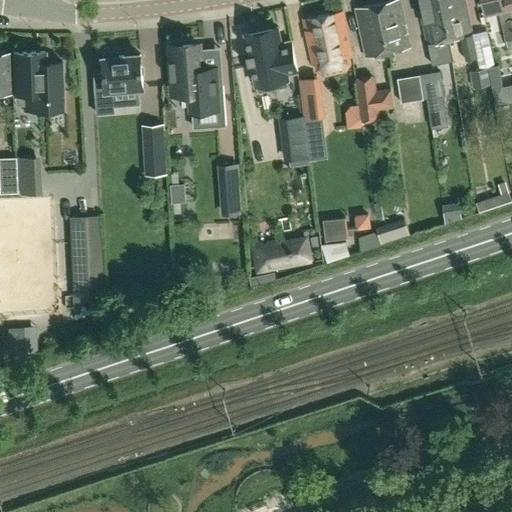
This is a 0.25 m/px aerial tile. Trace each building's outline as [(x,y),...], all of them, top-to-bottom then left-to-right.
[(381,12),(389,51),(411,46),(400,0),(385,0),(379,2),(381,12)] [(450,38),(441,0),(419,0),(428,42),(425,43),(430,66),(444,63),(439,40),(450,38)] [(465,0),(441,0),(450,38),(461,36),(466,59),(478,56),(465,0)] [(508,6),(507,0),(483,0),(486,11),(508,6)] [(381,12),(379,2),(356,7),(367,56),(389,51),(381,12)] [(314,64),(352,56),(342,9),(304,17),(314,64)] [(511,38),(511,23),(511,18),(502,20),(507,40),(511,38)] [(278,25),(245,32),(249,54),(246,55),(248,64),(251,63),(255,83),(256,83),(258,91),(288,85),(288,81),(289,81),(287,72),(297,70),(291,39),(281,41),(278,25)] [(477,29),(482,64),(496,62),(491,27),(477,29)] [(215,68),(201,69),(199,44),(170,46),(173,92),(190,90),(192,109),(193,109),(194,127),(226,125),(224,85),(216,86),(215,68)] [(103,57),(105,72),(94,73),(97,113),(114,112),(113,89),(144,87),(141,54),(119,56),(118,50),(105,51),(105,57),(103,57)] [(46,64),(45,51),(14,52),(15,89),(24,89),(24,106),(39,105),(63,105),(62,60),(55,60),(55,64),(46,64)] [(0,94),(1,95),(0,92),(10,91),(9,52),(0,52),(0,94)] [(489,67),(492,87),(503,85),(499,65),(489,67)] [(490,84),(487,67),(472,70),(475,86),(490,84)] [(440,71),(423,73),(427,95),(443,92),(440,71)] [(356,76),(362,122),(382,120),(380,109),(395,107),(392,87),(377,90),(375,74),(356,76)] [(420,75),(398,78),(402,102),(424,98),(420,75)] [(319,92),(302,94),(305,115),(304,115),(310,159),(327,156),(322,117),(319,92)] [(430,106),(444,104),(443,96),(429,98),(430,106)] [(304,115),(283,118),(288,158),(290,158),(297,157),(298,164),(310,163),(310,159),(304,115)] [(16,147),(34,148),(34,121),(16,120),(16,147)] [(144,125),(146,173),(164,173),(162,125),(144,125)] [(20,154),(20,166),(36,165),(36,153),(20,154)] [(238,164),(222,165),(225,213),(241,212),(238,164)] [(170,185),(171,200),(182,199),(181,184),(170,185)] [(371,208),(357,209),(359,225),(372,224),(371,208)] [(78,297),(102,296),(98,212),(74,213),(78,297)] [(323,219),(325,240),(348,238),(346,216),(323,219)] [(377,228),(382,243),(409,235),(404,220),(377,228)] [(254,245),(259,270),(310,260),(306,238),(274,244),(273,241),(267,243),(268,246),(264,247),(263,244),(254,245)] [(250,277),(252,287),(276,279),(274,272),(250,277)]
